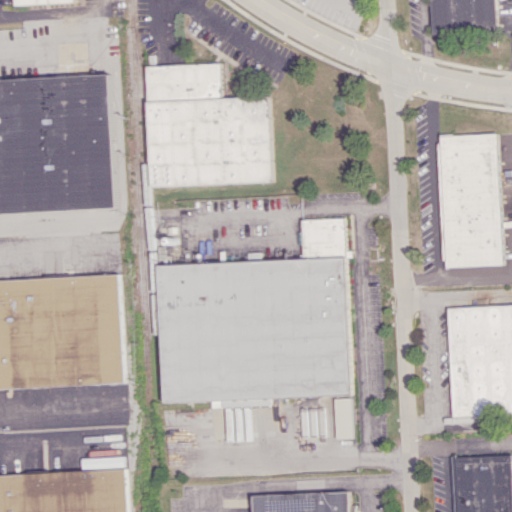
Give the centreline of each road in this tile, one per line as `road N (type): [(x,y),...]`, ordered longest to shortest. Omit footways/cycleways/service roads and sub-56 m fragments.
road 1 (residential): [(410,511),(385,0)]
road 2 (tertiary): [(247,0),(387,66),(511,90)]
